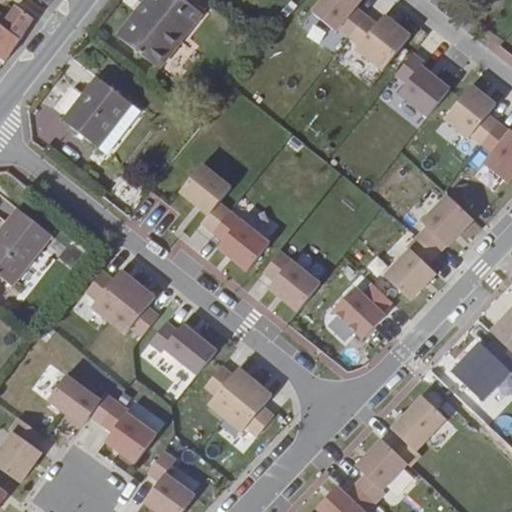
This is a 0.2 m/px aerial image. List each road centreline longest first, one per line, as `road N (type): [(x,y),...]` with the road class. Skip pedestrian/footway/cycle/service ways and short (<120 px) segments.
road 1 (residential): [(0,141),(112,230),(144,243),(341,411)]
road 2 (residential): [(341,411),(511,232)]
road 3 (unclassified): [(0,113),(85,0)]
road 4 (residential): [(341,411),(247,511)]
road 5 (residential): [(511,74),(417,0)]
